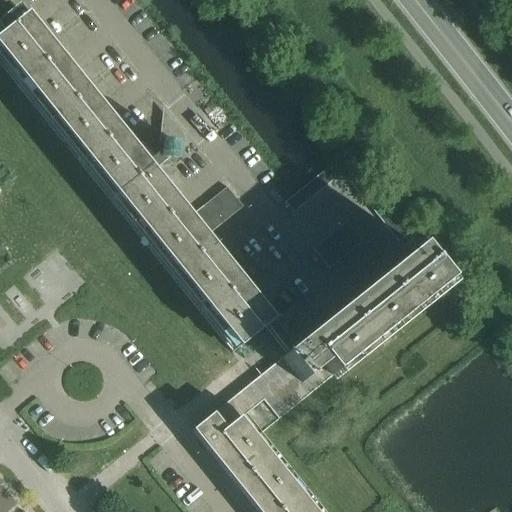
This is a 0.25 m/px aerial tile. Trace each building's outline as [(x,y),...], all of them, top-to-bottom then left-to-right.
[(15,9),(0,21),(0,65),(232,354),(236,350),(237,350),(272,322),(25,16),(23,18),(15,9)] [(175,164),(177,145),(182,144),(185,140),(183,135),(179,133),(174,134),(161,118),(156,162),(175,164)] [(328,168),(285,203),(284,203),(292,213),(332,181),(349,183),(398,243),(408,235),(356,171),(328,168)] [(226,188),(193,215),(209,235),(242,208),(226,188)] [(362,243),(346,223),(312,250),(328,270),(362,243)] [(284,358),(191,432),(255,511),(320,511),(259,435),(332,377),(336,381),(450,289),(447,284),(419,249),(302,343),(288,326),(280,332),(288,342),(278,351),(284,358)]
